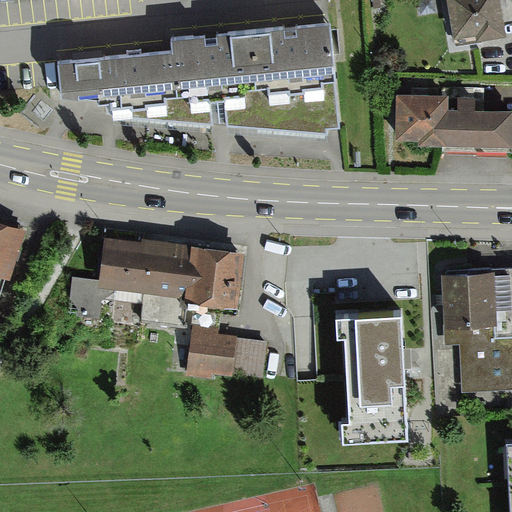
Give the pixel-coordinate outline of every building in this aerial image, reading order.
[(499,0),(448,0),(457,44),(506,35),(499,0)] [(170,50),(56,60),(60,98),(100,101),(100,105),(111,104),(112,118),(212,124),(210,103),(227,102),(228,125),(327,133),(328,128),(339,128),(335,81),(331,24),(169,39),(170,50)] [(449,96),(397,95),(397,140),(415,140),(415,146),(443,147),(443,152),(511,152),(511,110),(475,111),(475,99),(457,99),(456,109),(449,109),(449,96)] [(24,230),(0,222),(0,292),(4,279),(8,280),(24,230)] [(243,251),(110,240),(106,282),(76,280),(73,308),(103,311),(104,291),(239,303),(243,251)] [(460,343),(462,388),(511,385),(511,269),(438,273),(442,344),(460,343)] [(405,431),(399,313),(338,316),(339,331),(347,330),(352,420),(345,420),(345,434),(405,431)] [(262,341),(198,332),(194,368),(258,376),(262,341)]
